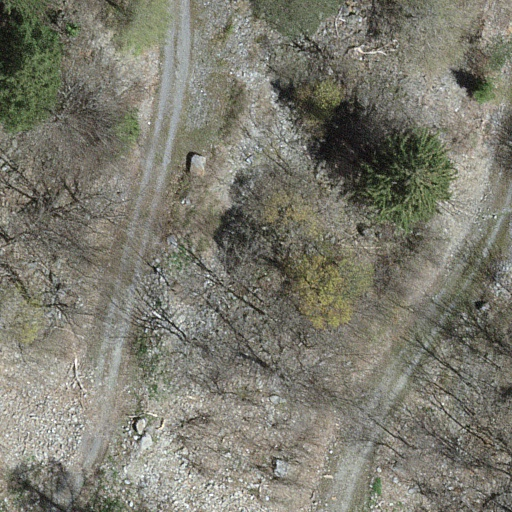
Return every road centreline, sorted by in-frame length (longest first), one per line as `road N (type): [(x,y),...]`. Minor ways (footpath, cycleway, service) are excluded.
road 1 (track): [(180,0),(194,129),(64,511)]
road 2 (track): [(325,511),(476,195),(511,50)]
